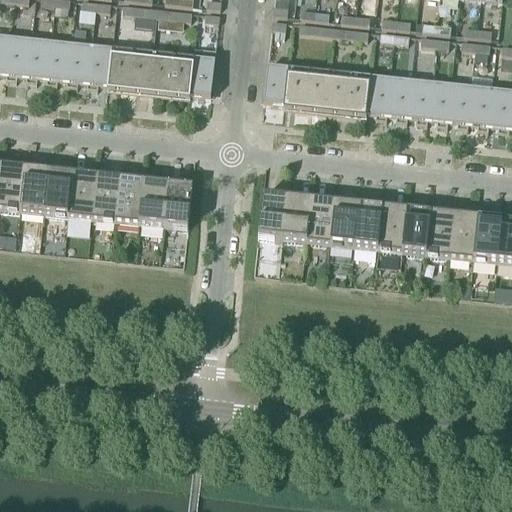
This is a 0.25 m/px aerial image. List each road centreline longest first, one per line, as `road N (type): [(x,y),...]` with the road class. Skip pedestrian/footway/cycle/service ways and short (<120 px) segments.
road 1 (tertiary): [(511,446),(204,413)]
road 2 (residential): [(511,188),(231,158)]
road 3 (residential): [(204,413),(231,158)]
road 4 (residential): [(231,158),(0,132)]
road 5 (tertiary): [(204,413),(0,390)]
road 6 (residential): [(231,158),(248,0)]
